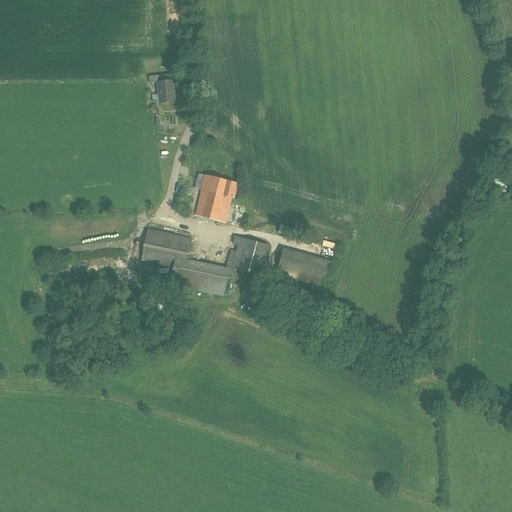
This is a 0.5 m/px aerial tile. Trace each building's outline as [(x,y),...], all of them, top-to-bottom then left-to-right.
[(505,70),(511,69),(511,48),(502,50),(505,70)] [(163,75),(150,77),(150,84),(158,83),(160,104),(176,102),(174,81),(163,82),(163,75)] [(238,184),(205,175),(201,191),(202,191),(196,215),(225,223),(232,198),(234,199),(238,184)] [(223,296),(228,269),(186,261),(191,239),(147,230),(141,262),(173,268),(170,285),(223,296)] [(234,236),(226,267),(260,276),(268,245),(234,236)] [(323,287),(330,263),(283,250),(276,274),(323,287)]
